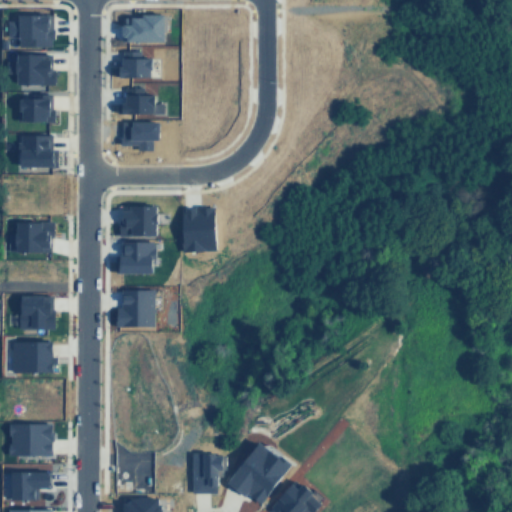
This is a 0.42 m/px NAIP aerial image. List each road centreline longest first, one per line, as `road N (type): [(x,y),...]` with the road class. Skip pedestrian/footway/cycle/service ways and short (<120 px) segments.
road 1 (residential): [(87,0),(82,511)]
road 2 (residential): [(259,0),(257,121),(239,151),(203,172),(83,174)]
